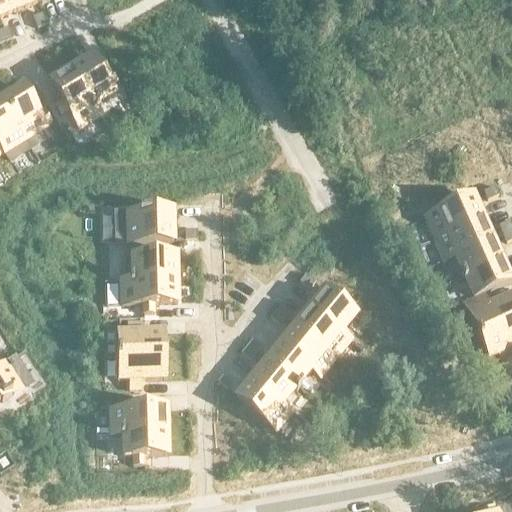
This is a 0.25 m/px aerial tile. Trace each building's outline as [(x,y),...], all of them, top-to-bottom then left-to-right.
[(10,0),(0,0),(0,19),(16,13),(10,0)] [(10,0),(16,13),(37,5),(34,0),(10,0)] [(34,19),(38,30),(46,27),(41,16),(34,19)] [(5,44),(12,41),(8,30),(0,33),(5,44)] [(96,107),(113,96),(108,87),(116,82),(110,74),(102,79),(90,59),(70,71),(94,111),(98,109),(96,107)] [(67,112),(73,121),(89,111),(91,113),(94,111),(70,71),(50,84),(62,104),(54,109),(59,117),(67,112)] [(30,151),(50,138),(44,129),(50,125),(44,114),(37,118),(21,92),(1,104),(30,151)] [(0,155),(3,154),(9,163),(30,151),(1,104),(0,104),(0,155)] [(482,221),(472,199),(425,220),(434,242),(482,221)] [(500,204),(490,209),(493,216),(504,211),(500,204)] [(138,215),(138,217),(117,218),(118,244),(115,244),(115,246),(173,244),(172,212),(170,212),(170,216),(150,217),(150,215),(138,215)] [(491,242),(482,221),(434,242),(444,264),(455,259),(454,258),(491,242)] [(511,229),(510,224),(499,229),(502,237),(511,232),(511,229)] [(511,232),(502,237),(505,244),(511,240),(511,232)] [(197,236),(185,236),(185,244),(197,244),(197,236)] [(491,242),(454,258),(455,259),(462,275),(459,277),(461,280),(501,262),(491,242)] [(176,282),(175,259),(152,259),(152,250),(142,250),(142,260),(131,260),(132,280),(129,280),(129,284),(176,282)] [(501,262),(461,280),(463,284),(465,283),(473,301),(510,284),(501,262)] [(314,285),(305,277),(300,283),(309,291),(314,285)] [(153,307),(177,306),(176,282),(129,284),(129,288),(132,288),(133,307),(143,307),(143,317),(153,316),(153,307)] [(340,336),(355,318),(324,292),(308,311),(340,336)] [(479,314),(469,318),(477,336),(475,337),(476,341),(511,324),(511,305),(509,300),(489,309),(485,301),(475,306),(479,314)] [(290,314),(280,307),(275,313),(285,321),(290,314)] [(308,311),(294,328),(334,361),(349,343),(340,336),(308,311)] [(275,313),(270,319),(280,327),(285,321),(275,313)] [(511,324),(476,341),(478,345),(481,344),(489,362),(498,357),(502,365),(511,361),(508,353),(511,351),(511,324)] [(163,359),(162,335),(139,336),(139,327),(128,327),(129,336),(118,336),(119,356),(116,356),(116,360),(163,359)] [(294,328),(279,346),(311,372),(310,372),(319,380),(334,361),(294,328)] [(261,350),(252,342),(246,348),(256,356),(261,350)] [(279,346),(265,363),(299,391),(301,388),(299,386),(310,372),(311,372),(279,346)] [(241,354),(251,362),(256,356),(246,348),(241,354)] [(141,383),(163,383),(163,359),(116,360),(116,364),(119,364),(119,384),(130,383),(130,392),(141,392),(141,383)] [(0,402),(0,403),(1,405),(11,398),(10,397),(28,385),(13,363),(16,361),(15,360),(0,369),(0,402)] [(265,363),(251,381),(282,407),(282,406),(294,392),(296,394),(299,391),(265,363)] [(511,366),(489,377),(489,378),(493,377),(504,401),(511,397),(511,366)] [(231,386),(222,378),(217,384),(226,392),(231,386)] [(235,399),(276,432),(291,413),(282,406),(282,407),(251,381),(235,399)] [(166,435),(166,411),(142,412),(142,402),(132,402),(132,412),(122,412),(122,432),(119,432),(120,436),(166,435)] [(144,459),(167,458),(166,435),(120,436),(120,440),(122,440),(123,460),(134,459),(134,469),(144,469),(144,459)]
